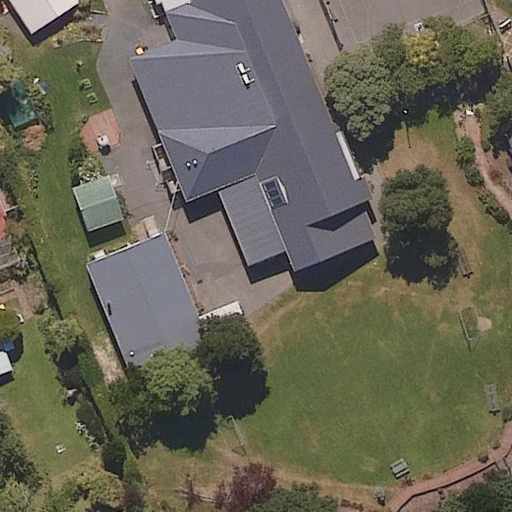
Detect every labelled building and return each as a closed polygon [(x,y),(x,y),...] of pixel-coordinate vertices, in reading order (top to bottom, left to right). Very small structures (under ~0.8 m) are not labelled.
[(75,0),(13,0),(31,28),(75,0)] [(299,191),(315,224),(396,187),(308,0),(167,0),(129,21),(192,161),(236,142),(265,207),(299,191)] [(124,215),(110,171),(73,182),(87,226),(124,215)] [(0,264),(21,256),(0,200),(0,264)] [(208,346),(164,234),(87,264),(130,376),(208,346)] [(0,369),(10,366),(0,339),(0,369)]
